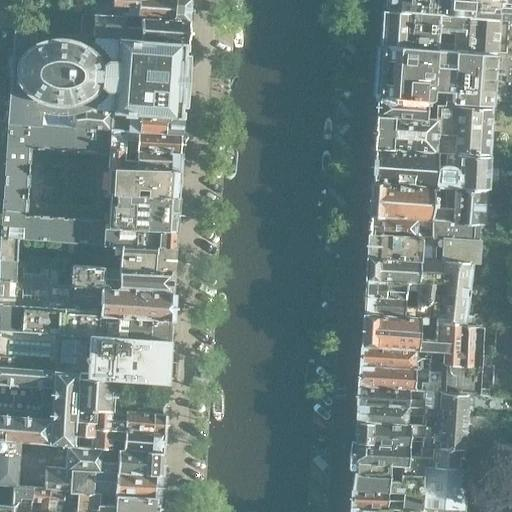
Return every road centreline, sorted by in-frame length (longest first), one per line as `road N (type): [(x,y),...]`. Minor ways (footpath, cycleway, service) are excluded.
road 1 (residential): [(333,511),(362,0)]
road 2 (residential): [(204,0),(177,511)]
